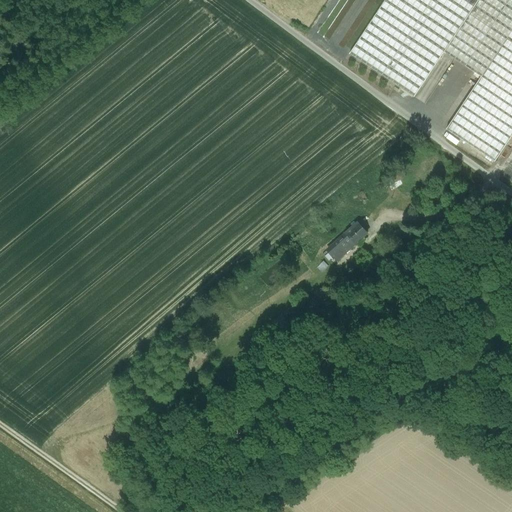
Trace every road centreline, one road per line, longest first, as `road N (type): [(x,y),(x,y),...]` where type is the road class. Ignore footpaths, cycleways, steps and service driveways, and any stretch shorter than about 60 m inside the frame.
road 1 (unclassified): [(511,194),(249,0)]
road 2 (track): [(0,425),(120,511)]
